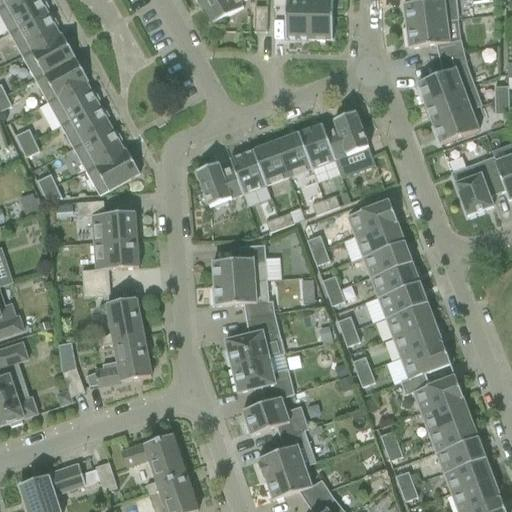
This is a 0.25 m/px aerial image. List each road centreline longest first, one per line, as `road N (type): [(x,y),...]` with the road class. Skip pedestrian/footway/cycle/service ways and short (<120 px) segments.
road 1 (residential): [(198,396),(185,358),(171,156),(223,125)]
road 2 (residential): [(0,463),(198,396)]
road 3 (residential): [(450,260),(371,70)]
road 4 (residential): [(511,429),(450,260)]
road 5 (residential): [(223,125),(371,70)]
road 6 (residential): [(223,125),(159,0)]
road 7 (residential): [(240,511),(198,396)]
